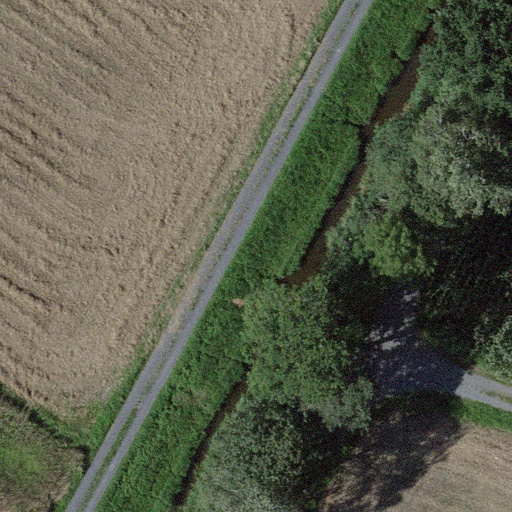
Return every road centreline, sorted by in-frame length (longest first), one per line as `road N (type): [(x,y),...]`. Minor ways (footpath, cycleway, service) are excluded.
road 1 (track): [(94,511),(370,0)]
road 2 (track): [(511,106),(286,511)]
road 3 (track): [(375,357),(511,404)]
